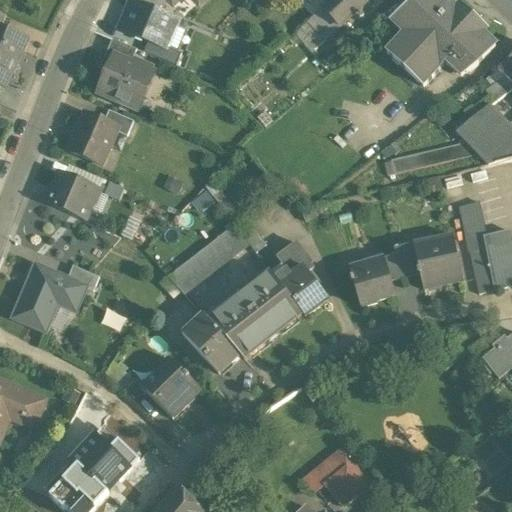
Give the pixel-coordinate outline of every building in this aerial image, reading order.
[(166,0),(134,0),(133,2),(157,12),(167,1),(166,0)] [(323,10),(313,0),(304,0),(300,5),(313,18),(322,11),(323,10)] [(313,0),(323,10),(332,0),(313,0)] [(332,0),(323,10),(322,11),(340,29),(366,5),(361,0),(332,0)] [(471,26),(471,24),(477,19),(472,13),(462,5),(461,3),(458,0),(457,0),(454,3),(451,0),(417,0),(390,24),(401,34),(403,36),(386,54),(423,89),(444,67),(443,67),(445,65),(461,79),(478,68),(495,48),(495,45),(494,44),(494,43),(493,43),(491,42),(491,41),(491,40),(490,41),(488,39),(485,39),(483,37),(484,36),(483,35),(482,36),(471,26)] [(157,12),(133,2),(131,1),(119,31),(149,43),(168,51),(180,21),(157,12)] [(340,29),(322,11),(313,18),(308,24),(326,43),(340,29)] [(308,24),(295,36),(312,55),(326,43),(308,24)] [(2,28),(0,27),(0,87),(1,88),(6,90),(27,39),(2,28)] [(137,52),(112,41),(106,57),(113,60),(114,58),(131,65),(137,52)] [(168,51),(149,43),(144,54),(176,68),(181,57),(168,51)] [(511,45),(511,47),(494,69),(502,77),(505,80),(511,86),(511,45)] [(131,65),(114,58),(113,60),(99,95),(132,109),(147,72),(131,65)] [(494,69),(480,81),(486,87),(496,79),(497,80),(502,77),(494,69)] [(511,86),(505,80),(486,94),(494,105),(511,90),(511,86)] [(511,132),(489,109),(455,136),(465,145),(477,158),(487,168),(503,164),(493,151),(511,132)] [(134,123),(109,113),(104,124),(118,130),(116,134),(127,138),(134,123)] [(104,124),(85,115),(68,153),(101,167),(116,134),(118,130),(104,124)] [(511,132),(493,151),(503,164),(511,161),(511,132)] [(465,145),(392,162),(395,176),(477,158),(465,145)] [(98,193),(58,176),(45,206),(85,223),(98,193)] [(487,238),(479,204),(476,205),(484,239),(487,238)] [(487,251),(486,251),(483,239),(484,239),(476,205),(460,210),(479,298),(494,293),(487,251)] [(234,228),(168,279),(181,293),(184,297),(249,247),(242,238),(234,228)] [(266,247),(253,230),(242,238),(249,247),(256,256),(266,247)] [(484,239),(483,239),(486,251),(487,251),(511,244),(511,243),(509,233),(487,238),(484,239)] [(452,239),(412,247),(419,279),(421,294),(462,285),(452,239)] [(511,244),(487,251),(494,293),(511,288),(511,244)] [(312,265),(297,245),(277,260),(286,272),(275,281),(302,317),(305,320),(328,302),(308,275),(313,270),(311,267),(312,265)] [(412,247),(393,251),(395,258),(402,283),(419,279),(412,247)] [(395,258),(382,262),(389,287),(402,283),(395,258)] [(382,262),(348,272),(359,310),(393,300),(389,287),(382,262)] [(35,267),(12,321),(45,335),(57,307),(76,314),(86,291),(87,289),(68,280),(35,267)] [(99,279),(73,268),(68,280),(87,289),(86,291),(93,294),(99,279)] [(271,275),(209,324),(240,358),(244,362),(269,343),(269,344),(278,337),(277,336),(302,317),(275,281),(271,275)] [(181,293),(168,279),(160,286),(173,300),(181,293)] [(209,324),(203,318),(183,337),(219,377),(240,358),(209,324)] [(492,349),(494,348),(486,338),(468,352),(478,365),(486,359),(495,352),(492,349)] [(494,348),(492,349),(495,352),(486,359),(502,380),(511,372),(511,339),(504,345),(501,342),(494,348)] [(134,383),(112,363),(105,375),(124,393),(134,383)] [(175,367),(147,395),(172,421),(201,393),(188,380),(189,379),(185,375),(184,376),(175,367)] [(0,381),(0,404),(14,410),(23,414),(21,418),(24,419),(23,420),(36,426),(46,401),(0,381)] [(92,399),(85,395),(77,407),(95,423),(106,412),(92,399)] [(0,444),(14,410),(0,404),(0,444)] [(69,511),(84,511),(136,458),(115,438),(107,446),(93,433),(70,457),(75,462),(47,491),(69,511)] [(293,495),(303,507),(326,488),(356,464),(347,451),(293,495)] [(356,464),(326,488),(343,508),(372,485),(356,464)] [(200,511),(179,489),(160,511),(200,511)] [(258,511),(294,511),(289,506),(282,511),(278,511),(268,502),(258,511)]
